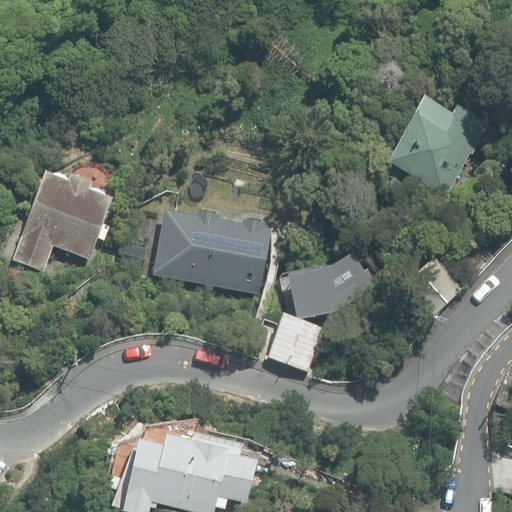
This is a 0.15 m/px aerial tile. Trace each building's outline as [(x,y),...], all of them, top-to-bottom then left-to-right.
[(385,165),(444,197),(468,153),(472,155),(490,123),(456,104),(451,112),(423,97),(385,165)] [(499,175),(511,179),(511,164),(504,161),(499,175)] [(12,261),(43,272),(52,246),(89,260),(97,239),(103,241),(109,227),(102,224),(112,199),(88,191),(91,184),(70,177),(68,183),(44,174),(12,261)] [(152,278),(260,298),(272,230),(266,229),(267,225),(242,221),(241,225),(221,221),(221,217),(197,213),(196,217),(164,212),(152,278)] [(116,266),(143,273),(151,239),(125,232),(116,266)] [(327,271),(286,280),(295,323),(336,313),(378,291),(358,251),(327,271)] [(400,289),(429,320),(460,290),(431,260),(400,289)] [(266,359),(306,373),(320,333),(280,320),(266,359)] [(493,404),(511,410),(511,387),(501,383),(493,404)] [(123,511),(149,511),(151,507),(156,508),(157,504),(192,511),(214,511),(216,508),(225,510),(228,501),(247,505),(256,462),(229,456),(230,451),(166,437),(164,448),(139,442),(123,511)] [(499,470),(511,473),(511,449),(505,448),(499,470)]
